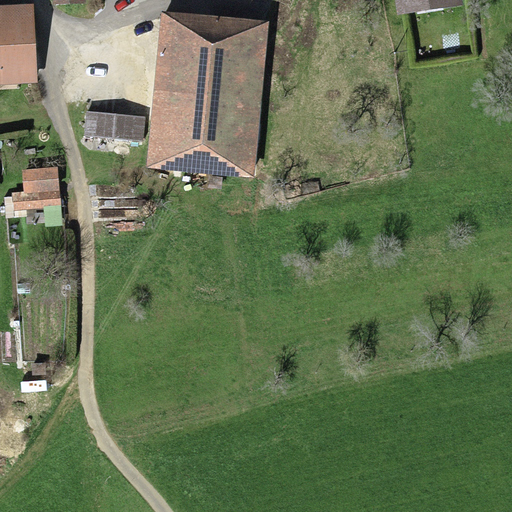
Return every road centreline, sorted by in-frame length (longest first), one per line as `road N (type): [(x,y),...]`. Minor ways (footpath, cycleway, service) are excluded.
road 1 (track): [(154,511),(108,461),(91,423),(82,366),(88,268),(75,185),(45,92)]
road 2 (track): [(0,489),(45,436),(82,366)]
